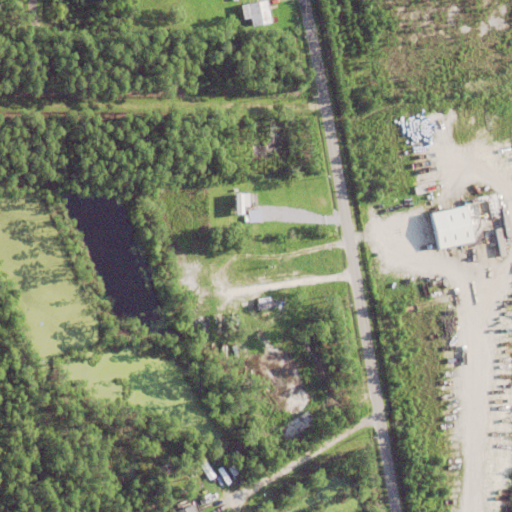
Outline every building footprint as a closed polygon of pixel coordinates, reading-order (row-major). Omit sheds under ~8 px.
[(247,12),(248,12),(246,2),(255,0),(264,0),(269,20),(250,24),(247,12)] [(201,77),(201,84),(191,83),(191,76),(186,76),(186,63),(206,63),(205,77),(201,77)] [(116,109),(117,97),(127,99),(125,110),(116,109)] [(251,151),(250,143),(271,141),(270,129),(289,128),(291,156),(252,159),(252,158),(248,158),(247,151),(251,151)] [(248,206),(247,192),(233,192),(234,214),(242,214),(242,206),(248,206)] [(381,205),(414,201),(415,207),(382,212),(381,205)] [(427,211),(462,203),(470,239),(435,247),(427,211)] [(259,210),(247,210),(247,221),(259,221),(259,210)] [(272,253),(287,250),(289,256),(273,259),(272,253)] [(193,253),(202,251),(210,296),(201,298),(193,253)] [(256,303),(276,299),(277,305),(257,309),(256,303)] [(229,329),(230,314),(238,314),(237,329),(229,329)] [(210,360),(215,359),(218,378),(214,379),(210,360)] [(211,511),(210,508),(224,500),(227,504),(213,511),(211,511)] [(172,511),(196,511),(193,503),(172,511)]
